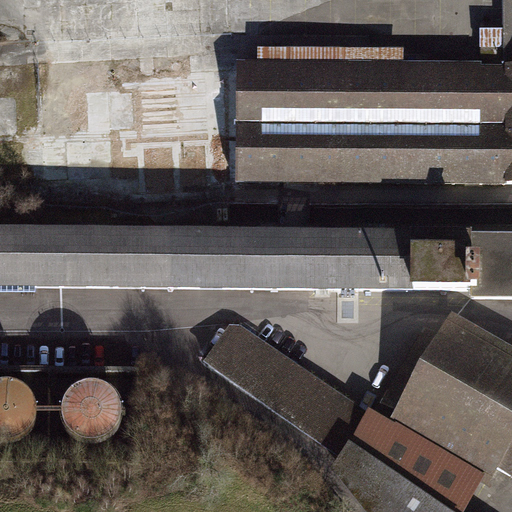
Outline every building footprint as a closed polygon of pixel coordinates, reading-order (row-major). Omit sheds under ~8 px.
[(262,68),(239,68),(239,186),(511,186),(511,0),(503,0),(504,29),(482,29),(482,64),(403,64),(403,53),(262,53),(262,68)] [(511,223),(0,220),(0,286),(469,290),(469,297),(511,297),(511,223)] [(202,365),(336,457),(367,408),(230,321),(202,365)] [(511,358),(452,327),(386,420),(495,471),(507,476),(511,467),(511,358)] [(32,436),(37,426),(38,417),(34,403),(28,394),(15,387),(5,387),(3,387),(0,387),(0,446),(5,448),(19,445),(28,440),(32,436)] [(118,436),(123,427),(124,418),(121,403),(114,395),(102,388),(91,387),(90,387),(79,391),(71,398),(65,408),(63,418),(64,426),(71,439),(81,446),(92,448),(105,446),(114,440),(118,436)] [(362,511),(459,511),(478,485),(484,488),(495,471),(386,420),(367,408),(336,457),(328,469),(362,511)]
